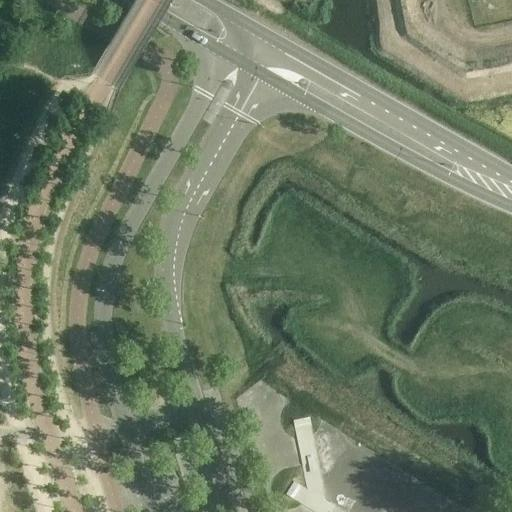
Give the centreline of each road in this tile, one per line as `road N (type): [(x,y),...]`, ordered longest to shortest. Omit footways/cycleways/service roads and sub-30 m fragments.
road 1 (residential): [(220,49),(106,285),(103,340),(125,432)]
road 2 (residential): [(201,416),(167,287),(168,253),(175,225),(258,71)]
road 3 (primary): [(509,190),(259,30)]
road 4 (primary): [(258,71),(444,175),(509,190)]
